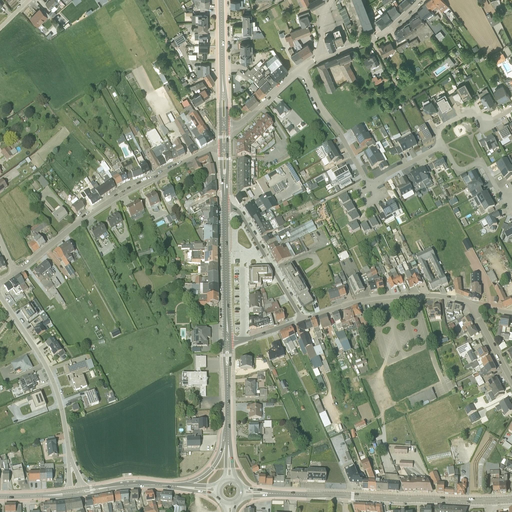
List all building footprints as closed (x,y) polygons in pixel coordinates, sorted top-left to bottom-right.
[(48,0),(45,4),(51,10),(48,13),(52,17),(56,13),(54,11),(57,8),(54,5),(59,0),(48,0)] [(208,0),(192,0),(197,7),(197,9),(199,9),(204,9),(204,8),(209,8),(208,0)] [(325,2),(323,0),(299,0),(303,6),(308,4),(310,9),(311,10),(313,8),(325,2)] [(352,0),(363,28),(371,25),(367,13),(364,7),(361,0),(352,0)] [(403,0),(396,8),(400,13),(411,3),(408,0),(403,0)] [(435,11),(439,8),(432,0),(429,0),(425,3),(431,10),(433,9),(435,11)] [(448,8),(442,0),(432,0),(442,12),(448,8)] [(501,7),(500,2),(499,0),(496,0),(494,1),(490,2),(494,9),(501,7)] [(339,3),(337,4),(343,19),(345,25),(350,23),(344,7),(341,9),(339,3)] [(434,16),(425,3),(420,8),(421,9),(420,9),(427,20),(434,16)] [(396,8),(394,5),(380,15),(386,23),(400,13),(396,8)] [(87,16),(93,12),(90,8),(85,11),(84,12),(87,16)] [(33,15),(30,18),(38,26),(39,28),(45,22),(45,21),(50,16),(49,15),(44,9),(42,11),(41,10),(39,9),(33,15)] [(192,12),(185,12),(185,15),(189,15),(190,17),(191,17),(191,23),(207,23),(207,14),(197,14),(197,15),(192,15),(192,12)] [(309,15),(308,12),(297,15),(298,16),(296,17),(297,19),(298,19),(301,27),(310,24),(307,16),(309,15)] [(383,26),(386,23),(380,15),(379,13),(374,17),(375,18),(372,20),(376,25),(377,24),(380,27),(382,25),(383,26)] [(489,14),(485,16),(491,27),(500,22),(496,15),(491,18),(489,14)] [(242,25),(254,25),(254,21),(251,21),(251,15),(249,15),(248,15),(242,15),(242,25)] [(422,25),(417,16),(416,16),(411,19),(409,20),(409,21),(410,22),(404,25),(403,26),(400,28),(400,29),(405,37),(415,31),(416,31),(415,30),(417,29),(417,28),(422,25)] [(192,27),(192,30),(193,30),(193,31),(197,31),(207,31),(207,23),(197,23),(197,27),(192,27)] [(242,25),(242,34),(242,35),(251,35),(251,39),(264,37),(262,33),(256,33),(256,29),(257,29),(257,25),(242,25)] [(290,32),(291,35),(291,37),(309,29),(308,25),(290,32)] [(162,28),(159,30),(164,38),(167,36),(162,28)] [(309,29),(291,37),(294,45),(297,50),(302,58),(312,52),(307,44),(302,47),(297,39),(311,33),(309,29)] [(400,29),(394,33),(396,37),(395,38),(397,42),(400,40),(402,42),(406,39),(400,29)] [(436,35),(440,40),(445,37),(441,31),(436,35)] [(186,39),(181,32),(173,38),(175,41),(177,45),(186,39)] [(198,46),(207,46),(207,37),(201,36),(201,34),(195,34),(191,36),(186,39),(191,46),(194,45),(190,41),(196,39),(198,39),(198,46)] [(294,52),(291,46),(294,45),(291,37),(291,35),(285,37),(285,38),(286,42),(288,41),(291,48),(288,50),(293,59),(294,58),(296,63),(299,61),(299,60),(302,58),(297,50),(294,52)] [(344,44),(342,40),(338,41),(337,39),(336,37),(332,38),(332,37),(324,39),(328,50),(344,44)] [(408,43),(411,49),(419,44),(416,39),(408,43)] [(382,44),(377,46),(383,57),(395,50),(390,42),(383,45),(382,44)] [(409,46),(407,42),(396,48),(400,53),(406,50),(405,48),(409,46)] [(240,53),(252,53),(252,46),(250,46),(249,46),(249,43),(239,44),(240,53)] [(198,56),(207,57),(207,46),(194,46),(194,51),(198,51),(198,54),(198,56)] [(335,89),(326,67),(338,63),(347,81),(355,77),(349,65),(351,63),(349,60),(356,56),(353,50),(317,66),(328,92),(335,89)] [(500,51),(492,56),(496,65),(506,59),(503,54),(502,54),(500,51)] [(240,53),(240,63),(252,62),(252,58),(254,58),(253,53),(240,53)] [(270,73),(277,81),(288,71),(281,64),(282,63),(276,54),(275,54),(265,63),(271,71),(270,73)] [(373,54),(363,59),(367,68),(370,66),(372,69),(378,66),(377,63),(378,63),(373,54)] [(142,58),(148,69),(153,66),(147,56),(142,58)] [(447,63),(451,68),(454,65),(448,57),(439,64),(441,67),(447,63)] [(253,68),(250,71),(248,69),(244,73),(243,74),(247,77),(254,81),(266,92),(271,87),(273,85),(261,72),(258,69),(263,65),(260,61),(253,68)] [(258,69),(261,72),(273,85),(277,81),(270,73),(271,71),(265,63),(263,65),(258,69)] [(196,65),(197,75),(202,75),(208,71),(208,64),(200,64),(200,65),(196,65)] [(208,71),(202,75),(209,85),(214,82),(208,71)] [(372,80),(374,80),(375,83),(382,81),(381,77),(377,78),(377,75),(371,77),(372,80)] [(155,77),(162,93),(170,90),(167,84),(163,86),(158,76),(155,77)] [(503,82),(511,95),(511,78),(511,79),(510,81),(508,80),(507,80),(503,82)] [(199,92),(204,100),(209,96),(204,89),(207,87),(202,81),(195,85),(197,89),(198,88),(199,89),(201,88),(202,90),(199,92)] [(266,92),(254,81),(250,86),(255,91),(253,93),(259,99),(266,92)] [(472,97),(465,84),(456,89),(458,91),(464,102),(472,97)] [(499,105),(505,102),(510,99),(507,94),(502,86),(495,90),(496,92),(493,94),(499,105)] [(457,105),(464,102),(457,90),(453,93),(454,94),(448,98),(447,98),(451,105),(456,102),(457,105)] [(191,98),(195,105),(204,100),(199,93),(195,96),(191,98)] [(241,109),(245,113),(260,101),(253,93),(250,96),(251,97),(245,102),(246,104),(241,109)] [(489,94),(480,98),(484,105),(483,105),(485,109),(487,108),(489,111),(497,106),(494,101),(493,101),(489,94)] [(440,96),(437,97),(438,100),(437,101),(442,111),(446,109),(447,111),(452,108),(445,95),(441,97),(440,96)] [(195,113),(187,99),(181,102),(184,107),(183,108),(201,137),(207,132),(204,128),(206,127),(204,125),(203,125),(196,113),(195,113)] [(436,111),(431,102),(422,107),(424,110),(421,112),(424,117),(422,118),(425,123),(432,119),(431,117),(437,114),(436,112),(436,111)] [(278,106),(273,111),(280,118),(283,114),(285,116),(287,114),(288,114),(290,112),(281,103),(278,106)] [(174,121),(169,113),(166,115),(171,124),(174,123),(182,136),(181,137),(191,155),(197,151),(194,145),(188,137),(191,136),(180,116),(176,118),(176,120),(174,121)] [(190,132),(200,149),(206,146),(188,116),(185,117),(183,114),(180,116),(185,126),(188,124),(193,131),(190,132)] [(165,137),(165,136),(168,133),(167,130),(164,127),(158,116),(155,117),(160,127),(165,137)] [(271,123),(265,116),(251,129),(264,142),(272,134),(271,133),(274,130),(271,127),(273,126),(271,123)] [(132,127),(135,136),(141,133),(137,127),(134,128),(131,122),(129,123),(132,127)] [(418,134),(422,143),(432,138),(425,125),(419,128),(421,132),(418,134)] [(498,131),(493,133),(496,139),(498,138),(500,141),(508,137),(510,141),(511,140),(511,133),(508,125),(502,129),(503,130),(499,132),(498,131)] [(352,132),(357,141),(367,136),(361,127),(352,132)] [(255,151),(264,142),(251,129),(238,142),(255,151)] [(160,168),(163,166),(172,161),(163,142),(162,143),(154,130),(146,134),(153,148),(150,150),(160,168)] [(212,141),(207,132),(201,137),(206,146),(212,141)] [(417,146),(410,133),(401,137),(408,150),(417,146)] [(395,149),(398,155),(404,152),(404,153),(408,150),(399,134),(392,137),(396,144),(397,143),(399,146),(395,149)] [(483,139),(478,141),(481,147),(486,145),(489,150),(493,148),(494,150),(499,147),(491,134),(488,136),(488,137),(483,139)] [(117,141),(119,145),(126,142),(123,135),(121,137),(122,138),(117,141)] [(372,143),(374,142),(371,138),(370,138),(368,135),(357,141),(360,147),(365,144),(368,149),(373,146),(372,143)] [(182,146),(178,139),(176,140),(176,142),(173,143),(174,145),(171,147),(178,159),(184,155),(180,147),(182,146)] [(163,142),(172,161),(178,159),(167,140),(163,142)] [(237,156),(255,156),(255,155),(255,151),(239,142),(237,146),(237,156)] [(319,149),(325,159),(337,152),(335,148),(334,148),(331,143),(328,145),(327,144),(319,149)] [(364,155),(368,162),(383,154),(385,153),(379,143),(376,145),(377,147),(375,149),(374,149),(373,146),(368,149),(370,152),(364,155)] [(4,157),(11,151),(8,147),(1,153),(4,157)] [(149,148),(148,148),(150,153),(146,155),(155,170),(160,167),(160,168),(149,148)] [(14,149),(11,151),(4,157),(7,161),(17,153),(14,149)] [(337,152),(322,161),(325,167),(329,164),(329,165),(333,163),(334,165),(342,161),(340,157),(339,157),(336,153),(337,152)] [(149,173),(139,154),(133,157),(143,177),(149,173)] [(381,171),(388,167),(385,162),(387,161),(383,154),(368,163),(372,170),(378,166),(381,171)] [(184,169),(185,172),(188,171),(187,171),(193,168),(194,171),(201,169),(200,164),(207,161),(210,167),(203,168),(204,175),(203,175),(204,179),(215,177),(212,166),(208,155),(185,166),(186,168),(184,169)] [(511,165),(511,161),(509,156),(501,161),(497,164),(496,164),(498,168),(501,172),(511,165)] [(132,179),(133,180),(134,180),(143,177),(133,157),(120,163),(123,170),(131,166),(134,172),(124,175),(127,181),(132,179)] [(255,162),(255,158),(250,158),(249,162),(245,162),(240,162),(237,162),(237,178),(254,178),(254,162),(255,162)] [(445,164),(442,158),(439,159),(439,160),(432,164),(431,163),(428,165),(431,170),(434,168),(435,170),(436,169),(436,170),(439,168),(439,167),(442,165),(445,171),(448,169),(445,164)] [(103,161),(99,164),(101,167),(103,170),(106,174),(110,181),(112,179),(116,187),(122,184),(115,172),(110,175),(108,172),(109,170),(103,161)] [(296,184),(300,182),(288,163),(285,165),(296,184)] [(112,168),(115,172),(122,184),(127,181),(124,175),(123,174),(121,174),(120,171),(117,165),(112,168)] [(505,177),(507,180),(511,177),(511,165),(501,172),(504,178),(505,177)] [(430,173),(426,166),(420,170),(420,169),(417,171),(426,188),(432,184),(431,181),(431,180),(428,174),(430,173)] [(337,167),(327,173),(332,182),(349,173),(346,168),(339,172),(337,167)] [(423,182),(417,171),(408,176),(414,187),(423,182)] [(479,179),(475,171),(468,175),(467,176),(465,172),(460,175),(462,179),(463,178),(466,184),(471,181),(472,183),(479,179)] [(352,179),(349,173),(336,180),(341,189),(352,183),(350,180),(352,179)] [(102,182),(110,193),(115,189),(110,181),(106,174),(102,177),(104,178),(103,178),(105,180),(102,182)] [(48,185),(42,177),(36,181),(43,189),(48,185)] [(215,183),(215,177),(202,179),(204,190),(215,183)] [(405,177),(399,181),(402,186),(397,189),(401,196),(402,196),(404,200),(414,195),(412,191),(412,190),(405,177)] [(237,178),(237,189),(237,197),(250,189),(256,185),(254,182),(252,185),(251,181),(254,179),(254,178),(237,178)] [(266,183),(263,178),(256,182),(264,196),(270,193),(265,184),(266,183)] [(479,179),(467,186),(470,193),(472,197),(478,194),(483,191),(480,187),(483,185),(479,179)] [(93,182),(90,183),(100,199),(110,193),(105,185),(99,189),(95,183),(94,184),(93,182)] [(94,205),(101,200),(90,183),(87,185),(91,191),(90,192),(92,194),(91,195),(87,190),(80,194),(83,199),(86,197),(92,206),(94,205)] [(196,196),(197,199),(206,195),(216,194),(215,183),(204,190),(196,196)] [(272,197),(286,189),(283,183),(268,190),(270,193),(264,196),(244,208),(249,217),(257,212),(257,211),(259,209),(263,207),(266,212),(278,207),(272,197)] [(176,197),(170,185),(163,188),(164,189),(160,191),(164,200),(165,200),(166,202),(167,203),(168,203),(170,202),(171,201),(171,199),(176,197)] [(235,199),(239,206),(250,200),(246,193),(250,191),(249,190),(235,199)] [(486,192),(473,199),(478,207),(491,200),(486,192)] [(159,204),(154,193),(145,197),(150,208),(159,204)] [(346,193),(338,197),(340,200),(339,200),(341,202),(343,205),(350,201),(348,197),(348,196),(346,193)] [(84,209),(76,198),(71,203),(73,206),(71,208),(76,215),(84,209)] [(192,211),(194,214),(203,209),(203,208),(205,207),(209,207),(209,205),(216,205),(216,198),(198,207),(199,208),(192,211)] [(144,211),(138,200),(125,208),(131,218),(144,211)] [(491,200),(478,207),(481,214),(487,210),(489,213),(494,210),(492,206),(493,205),(491,200)] [(346,210),(348,214),(355,210),(352,205),(353,205),(351,201),(350,201),(343,205),(345,208),(344,209),(345,211),(346,210)] [(403,214),(401,210),(402,209),(397,201),(394,203),(393,201),(388,203),(388,204),(387,205),(386,204),(394,218),(403,214)] [(394,218),(386,204),(380,208),(383,213),(378,215),(382,221),(384,219),(386,224),(394,219),(394,218)] [(202,214),(203,214),(203,222),(216,221),(216,211),(216,205),(209,205),(209,207),(205,207),(203,208),(203,209),(200,211),(202,214)] [(52,215),(59,223),(67,216),(61,208),(52,215)] [(351,219),(353,222),(360,219),(357,214),(358,213),(356,209),(355,210),(348,214),(349,217),(349,218),(350,218),(349,218),(350,219),(351,219)] [(490,231),(493,231),(495,230),(495,228),(494,226),(497,225),(494,220),(500,217),(497,212),(484,219),(490,231)] [(122,223),(122,222),(116,213),(105,221),(112,231),(116,229),(115,228),(122,223)] [(169,223),(177,221),(174,213),(166,216),(169,223)] [(265,216),(264,214),(251,221),(256,229),(265,225),(261,219),(265,216)] [(49,226),(43,217),(42,217),(40,218),(35,222),(36,222),(34,223),(35,225),(37,224),(38,225),(29,231),(33,238),(34,240),(28,245),(34,253),(45,245),(37,235),(49,226)] [(286,225),(284,222),(284,223),(280,217),(256,229),(259,234),(261,238),(272,233),(286,225)] [(369,222),(373,229),(376,227),(377,228),(382,225),(377,217),(373,219),(374,219),(369,222)] [(303,238),(316,231),(311,221),(293,231),(278,239),(277,238),(265,245),(270,254),(303,238)] [(356,221),(348,225),(350,230),(351,229),(353,233),(360,229),(357,224),(358,224),(356,221)] [(361,227),(364,234),(368,232),(373,230),(373,229),(369,222),(369,221),(365,223),(365,224),(361,227)] [(503,223),(501,229),(504,230),(502,234),(504,234),(506,239),(511,235),(511,224),(511,225),(509,224),(510,223),(509,223),(508,226),(503,223)] [(108,237),(100,225),(90,232),(95,240),(102,236),(105,239),(108,237)] [(293,231),(292,228),(284,232),(283,231),(275,235),(274,233),(262,240),(265,245),(277,238),(278,239),(293,231)] [(202,231),(202,240),(216,240),(217,239),(217,229),(203,229),(203,231),(202,231)] [(301,242),(304,240),(303,238),(270,254),(277,266),(307,252),(301,242)] [(467,251),(472,248),(467,239),(462,242),(467,251)] [(72,248),(70,245),(64,245),(58,249),(68,264),(73,261),(70,256),(74,252),(71,248),(72,248)] [(204,255),(217,256),(217,249),(204,249),(194,250),(194,245),(190,245),(181,246),(181,250),(189,250),(189,252),(204,253),(204,255)] [(74,274),(58,249),(53,254),(60,263),(64,269),(71,279),(75,277),(74,274)] [(137,252),(139,258),(150,254),(153,253),(152,249),(149,250),(149,249),(147,250),(137,252)] [(432,291),(448,284),(431,249),(416,256),(432,291)] [(346,252),(338,256),(340,261),(349,257),(346,252)] [(204,265),(217,265),(217,256),(204,255),(204,253),(191,253),(191,264),(200,265),(200,261),(204,262),(204,265)] [(410,254),(407,256),(409,259),(409,258),(411,263),(410,263),(413,269),(417,267),(410,254)] [(397,287),(403,284),(400,276),(399,276),(398,276),(396,272),(394,273),(392,271),(393,270),(388,260),(389,260),(386,255),(383,257),(390,273),(397,287)] [(401,275),(409,271),(405,263),(401,265),(397,257),(393,259),(401,275)] [(54,274),(45,262),(39,267),(49,279),(52,277),(51,277),(54,274)] [(385,273),(380,263),(377,264),(382,276),(385,273)] [(217,274),(217,265),(200,265),(200,268),(197,268),(198,274),(217,274)] [(340,299),(346,297),(347,297),(345,292),(346,291),(344,287),(343,288),(339,278),(338,278),(338,276),(337,276),(334,269),(332,270),(330,265),(328,266),(337,290),(340,299)] [(297,299),(307,293),(305,290),(307,289),(305,286),(306,285),(297,270),(296,271),(294,268),(293,269),(291,266),(290,266),(284,270),(283,269),(280,271),(288,284),(288,285),(297,299)] [(46,279),(48,281),(49,279),(39,267),(33,272),(36,276),(35,277),(38,281),(38,280),(40,282),(44,280),(46,279)] [(367,267),(363,269),(366,275),(361,277),(365,286),(368,285),(369,289),(370,288),(371,293),(372,293),(377,292),(375,283),(369,271),(367,267)] [(377,275),(374,268),(369,271),(375,283),(377,292),(384,290),(383,285),(384,284),(383,280),(380,281),(380,278),(378,278),(377,275)] [(271,275),(268,269),(260,269),(257,269),(253,269),(253,270),(248,270),(248,271),(248,285),(249,285),(249,288),(249,289),(254,289),(254,287),(260,286),(260,280),(262,280),(262,283),(271,282),(271,275)] [(417,270),(414,271),(414,270),(409,273),(416,286),(422,283),(418,275),(419,275),(417,270)] [(492,271),(486,274),(492,284),(498,282),(492,271)] [(28,279),(23,273),(14,280),(23,292),(28,289),(24,284),(26,283),(25,281),(28,279)] [(397,287),(390,273),(387,275),(390,280),(387,281),(391,290),(397,287)] [(195,279),(195,285),(217,285),(217,274),(207,274),(207,279),(201,278),(201,279),(195,279)] [(480,287),(479,274),(471,275),(472,300),(479,301),(479,296),(481,296),(481,288),(480,287)] [(416,286),(411,276),(406,278),(408,280),(406,281),(410,289),(416,286)] [(365,292),(358,277),(348,282),(351,287),(350,287),(355,296),(356,296),(364,293),(364,292),(365,292)] [(60,285),(55,279),(51,282),(55,289),(60,285)] [(462,291),(460,279),(454,280),(456,293),(472,300),(472,290),(470,290),(469,294),(462,291)] [(14,280),(4,287),(8,293),(13,289),(16,294),(17,294),(18,295),(23,292),(14,280)] [(166,286),(167,289),(178,284),(177,281),(171,283),(171,284),(166,286)] [(62,306),(65,304),(50,282),(44,288),(52,297),(53,296),(59,304),(60,303),(62,306)] [(217,285),(191,284),(191,292),(193,292),(193,295),(217,295),(217,292),(217,286),(217,285)] [(503,309),(504,309),(511,304),(511,302),(510,298),(506,299),(501,288),(496,286),(494,287),(503,309)] [(277,323),(284,320),(282,315),(283,315),(282,310),(280,311),(277,302),(274,303),(272,299),(267,301),(266,294),(265,294),(264,289),(260,290),(261,295),(267,320),(268,326),(273,324),(270,314),(273,313),(277,323)] [(328,293),(330,302),(340,299),(337,290),(328,293)] [(313,299),(309,293),(307,294),(307,293),(297,299),(301,306),(302,306),(303,308),(307,305),(307,306),(313,303),(311,300),(313,299)] [(218,304),(217,295),(198,295),(198,301),(195,301),(195,302),(190,302),(193,306),(195,306),(195,307),(212,306),(212,304),(218,304)] [(262,314),(265,313),(261,295),(253,295),(253,298),(248,298),(248,311),(253,311),(253,315),(258,315),(262,314)] [(461,313),(463,308),(461,308),(461,307),(454,305),(451,315),(453,316),(453,313),(459,314),(460,313),(461,313)] [(31,306),(20,312),(27,322),(37,316),(31,306)] [(440,306),(436,307),(433,307),(433,308),(428,309),(430,321),(435,320),(435,319),(441,318),(440,306)] [(358,332),(363,330),(361,325),(360,325),(357,319),(361,317),(360,315),(362,315),(360,310),(359,310),(358,307),(351,309),(358,332)] [(351,309),(345,312),(347,316),(345,316),(346,318),(344,319),(345,320),(341,322),(341,321),(340,321),(343,330),(353,326),(352,323),(355,322),(351,309)] [(51,324),(44,313),(40,316),(44,323),(36,328),(37,329),(33,331),(38,337),(45,332),(49,330),(46,327),(51,324)] [(338,313),(332,315),(335,323),(336,325),(337,325),(337,328),(339,330),(343,328),(340,321),(341,321),(338,313)] [(327,315),(318,318),(322,329),(331,326),(330,322),(329,322),(327,315)] [(318,318),(310,321),(313,328),(317,338),(318,340),(321,339),(322,340),(323,339),(322,338),(321,334),(322,334),(321,330),(322,330),(318,318)] [(463,318),(456,321),(458,324),(461,323),(464,328),(462,329),(464,333),(474,327),(469,318),(464,321),(463,318)] [(508,328),(509,319),(501,318),(501,322),(499,322),(497,337),(504,338),(504,340),(511,341),(511,333),(509,333),(509,334),(505,334),(506,328),(508,328)] [(268,326),(267,320),(258,320),(249,320),(249,330),(256,330),(268,326)] [(313,328),(310,321),(296,327),(299,333),(301,339),(307,353),(314,370),(317,369),(320,375),(323,374),(317,357),(323,355),(318,340),(317,338),(314,339),(316,347),(313,348),(307,333),(309,332),(309,330),(313,328)] [(191,332),(191,344),(195,344),(195,347),(204,347),(208,347),(208,340),(206,340),(206,338),(210,338),(210,329),(206,329),(206,328),(195,329),(195,332),(191,332)] [(290,328),(284,331),(288,338),(289,338),(294,348),(297,346),(294,342),(297,340),(294,335),(290,328)] [(469,340),(463,343),(464,345),(457,348),(458,349),(468,344),(471,343),(470,340),(474,337),(476,336),(478,335),(474,328),(463,333),(456,336),(458,339),(466,335),(469,340)] [(110,333),(113,338),(120,335),(117,329),(110,333)] [(102,338),(98,330),(94,332),(98,340),(102,338)] [(296,354),(297,353),(289,338),(288,338),(284,331),(278,334),(288,353),(293,351),(295,354),(296,354)] [(344,352),(351,350),(344,331),(335,334),(338,340),(344,352)] [(53,339),(45,344),(49,349),(51,353),(54,358),(58,356),(60,358),(65,355),(63,351),(61,352),(53,339)] [(297,342),(303,355),(307,353),(301,339),(297,342)] [(269,362),(284,357),(279,342),(271,345),(272,349),(271,351),(266,353),(269,362)] [(471,364),(489,355),(486,351),(485,349),(480,352),(480,351),(476,353),(474,354),(472,351),(472,352),(468,344),(458,349),(456,351),(460,358),(466,355),(471,364)] [(399,399),(439,385),(427,352),(408,359),(409,360),(388,368),(399,399)] [(484,369),(493,364),(489,355),(471,364),(464,367),(464,368),(466,371),(471,368),(473,370),(482,365),(484,369)] [(26,357),(11,365),(15,373),(21,371),(22,374),(32,369),(26,357)] [(198,389),(199,389),(200,398),(205,398),(205,387),(206,387),(206,375),(199,374),(199,369),(205,369),(205,360),(205,358),(195,358),(195,369),(196,374),(182,375),(182,387),(188,387),(188,388),(198,388),(198,389)] [(251,359),(240,359),(240,369),(253,369),(253,366),(251,366),(251,359)] [(91,360),(68,368),(68,366),(64,368),(65,371),(64,372),(66,377),(71,375),(72,381),(73,385),(74,385),(75,387),(74,388),(75,392),(80,390),(80,389),(81,388),(82,390),(87,388),(82,374),(89,372),(88,371),(94,369),(91,360)] [(326,360),(321,362),(325,373),(329,372),(330,374),(331,374),(326,360)] [(355,362),(358,369),(363,367),(362,365),(366,363),(366,361),(361,362),(360,360),(355,362)] [(491,373),(496,370),(493,364),(473,375),(478,384),(482,381),(481,378),(486,376),(487,377),(492,374),(491,373)] [(321,390),(326,388),(320,375),(317,369),(314,370),(313,371),(321,390)] [(257,377),(257,381),(264,381),(264,377),(265,377),(265,373),(257,373),(257,377)] [(35,376),(34,374),(28,377),(28,376),(22,379),(23,380),(19,381),(25,393),(35,389),(34,387),(37,386),(36,383),(38,382),(35,375),(35,376)] [(484,386),(485,387),(487,388),(486,391),(488,393),(491,391),(501,387),(497,379),(496,379),(484,386)] [(276,381),(282,394),(289,392),(288,390),(287,391),(286,388),(288,388),(285,381),(280,383),(278,380),(276,381)] [(257,390),(258,384),(255,384),(255,382),(244,382),(244,390),(257,390)] [(504,393),(501,387),(491,391),(492,393),(488,395),(492,401),(503,395),(502,394),(504,393)] [(245,398),(259,398),(259,395),(257,395),(257,390),(244,390),(245,398)] [(429,403),(436,400),(432,390),(408,400),(412,409),(422,404),(423,407),(429,404),(429,403)] [(86,408),(98,404),(96,398),(95,399),(93,392),(85,395),(87,399),(83,400),(86,408)] [(41,394),(26,399),(28,403),(32,401),(35,410),(46,406),(41,394)] [(319,415),(324,413),(319,400),(313,402),(319,415)] [(508,401),(495,408),(498,412),(502,410),(503,413),(503,414),(504,416),(505,417),(511,413),(511,409),(511,408),(510,405),(508,401)] [(467,416),(475,411),(472,405),(464,410),(467,416)] [(248,419),(261,419),(261,412),(261,406),(246,406),(246,411),(249,411),(249,413),(248,414),(248,419)] [(480,420),(476,413),(468,418),(471,424),(480,420)] [(192,433),(192,436),(201,436),(201,431),(207,431),(207,426),(207,422),(206,422),(206,420),(198,420),(197,421),(191,421),(191,426),(192,426),(192,433)] [(362,422),(354,426),(356,430),(366,426),(364,421),(362,422)] [(249,425),(249,436),(261,436),(261,428),(263,428),(263,429),(271,428),(271,422),(264,422),(264,424),(249,425)] [(202,440),(201,436),(192,436),(184,436),(184,439),(182,439),(182,440),(183,449),(200,448),(200,441),(202,441),(202,440)] [(55,445),(54,438),(54,437),(48,438),(48,441),(46,442),(46,444),(45,445),(45,446),(46,446),(48,457),(52,456),(52,459),(57,458),(57,455),(56,455),(55,445)] [(511,447),(505,442),(502,447),(509,451),(511,447)] [(435,459),(436,464),(451,459),(450,455),(435,459)] [(2,473),(2,483),(9,483),(9,474),(9,473),(6,461),(1,462),(1,460),(0,459),(0,464),(1,470),(3,470),(4,470),(4,473),(2,473)] [(370,491),(376,491),(376,479),(375,479),(367,460),(361,463),(365,472),(367,471),(370,479),(370,481),(370,491)] [(29,482),(46,481),(45,465),(44,465),(43,464),(43,463),(40,463),(40,466),(42,466),(42,468),(39,468),(39,472),(29,473),(29,482)] [(45,465),(46,481),(52,481),(52,472),(53,472),(53,465),(45,465)] [(351,484),(363,485),(362,491),(369,491),(369,481),(366,481),(362,474),(358,475),(354,465),(344,469),(350,484),(351,484)] [(21,466),(11,468),(14,481),(18,480),(20,480),(20,481),(24,481),(21,466)] [(265,477),(266,477),(264,471),(261,472),(259,471),(257,466),(250,469),(252,474),(257,485),(265,486),(265,477)] [(307,471),(307,482),(314,483),(317,483),(325,483),(324,470),(317,470),(315,470),(308,470),(307,470),(307,471)] [(307,482),(307,471),(295,471),(291,471),(290,473),(290,482),(307,482)] [(375,471),(372,472),(375,479),(376,479),(377,481),(376,491),(382,492),(382,478),(381,478),(381,482),(380,482),(380,481),(380,479),(378,479),(375,471)] [(493,486),(493,494),(500,494),(499,472),(489,472),(489,471),(486,471),(486,477),(495,477),(495,481),(490,482),(490,486),(493,486)] [(437,495),(454,495),(454,490),(445,490),(445,485),(442,485),(437,473),(429,476),(434,487),(437,486),(437,495)] [(272,474),(272,482),(284,482),(284,477),(276,476),(276,477),(274,477),(275,474),(272,474)] [(386,478),(386,482),(388,483),(389,492),(404,493),(397,476),(385,475),(385,478),(386,478)] [(507,483),(507,477),(499,478),(500,494),(506,494),(506,484),(507,483)] [(427,479),(398,478),(404,493),(431,494),(431,493),(432,492),(427,479)] [(458,480),(454,480),(454,495),(461,496),(462,494),(464,494),(465,491),(466,491),(466,481),(461,481),(461,486),(458,486),(458,480)] [(138,501),(137,492),(128,493),(129,505),(131,511),(136,511),(135,507),(134,502),(138,501)] [(119,493),(114,494),(116,504),(117,506),(118,510),(119,510),(120,511),(123,510),(121,503),(119,493)] [(126,511),(131,511),(129,505),(128,493),(119,493),(121,503),(124,502),(124,506),(126,511)] [(143,509),(143,511),(157,511),(155,503),(152,493),(145,494),(146,503),(147,503),(147,504),(148,504),(148,507),(143,509)] [(171,494),(152,493),(155,503),(157,503),(157,506),(158,506),(158,508),(161,508),(161,506),(162,506),(167,506),(167,510),(171,510),(172,506),(171,494)] [(108,511),(106,496),(99,497),(101,505),(102,509),(103,509),(103,511),(108,511)] [(91,499),(93,511),(100,511),(100,506),(101,505),(99,497),(91,499)] [(173,511),(185,511),(186,508),(184,508),(185,500),(179,499),(174,498),(174,499),(171,499),(172,506),(173,506),(173,507),(174,508),(173,511)] [(92,510),(92,511),(93,511),(91,499),(85,500),(86,504),(84,505),(85,509),(86,509),(86,510),(89,509),(90,510),(92,510)] [(64,503),(65,511),(71,511),(76,511),(83,511),(80,501),(64,503)] [(65,511),(64,503),(56,504),(56,511),(65,511)]
